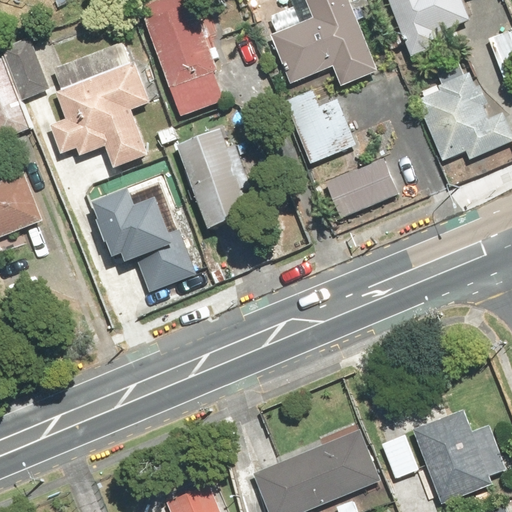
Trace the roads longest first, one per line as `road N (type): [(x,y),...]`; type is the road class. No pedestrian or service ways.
road 1 (secondary): [(511,258),(0,470)]
road 2 (secondary): [(0,429),(506,218)]
